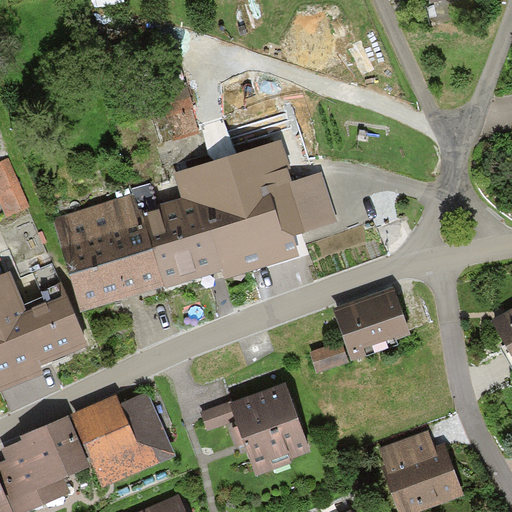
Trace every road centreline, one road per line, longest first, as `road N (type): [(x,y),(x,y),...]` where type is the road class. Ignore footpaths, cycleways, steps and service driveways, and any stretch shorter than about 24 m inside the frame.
road 1 (unclassified): [(436,259),(234,324),(0,425)]
road 2 (residential): [(436,259),(466,410),(511,493)]
road 3 (track): [(378,0),(437,130),(456,142)]
